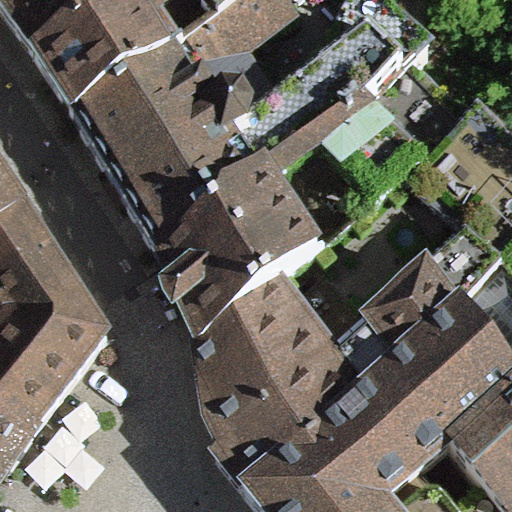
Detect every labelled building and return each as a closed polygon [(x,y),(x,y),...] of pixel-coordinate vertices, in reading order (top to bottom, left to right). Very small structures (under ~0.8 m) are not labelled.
[(104,17),(129,0),(5,0),(0,4),(0,14),(7,23),(35,62),(104,17)] [(129,0),(104,17),(35,62),(47,80),(73,121),(122,92),(264,0),(129,0)] [(330,142),(364,120),(408,83),(412,85),(421,76),(417,72),(427,61),(364,6),(343,29),(367,53),(274,115),(243,69),(291,37),(266,0),(264,0),(122,92),(73,121),(114,187),(161,265),(212,225),(217,217),(218,210),(330,142)] [(269,197),(320,168),(375,221),(401,202),(424,183),(467,135),(412,85),(408,83),(364,120),(330,142),(218,210),(217,217),(212,225),(161,265),(175,296),(200,350),(195,353),(196,358),(277,296),(275,294),(314,265),(269,197)] [(421,290),(367,333),(371,339),(335,368),(277,296),(196,358),(206,416),(209,432),(221,456),(216,463),(245,499),(327,432),(459,323),(511,270),(511,165),(477,131),(424,183),(401,202),(464,256),(427,285),(421,290)] [(103,340),(102,340),(48,258),(21,217),(0,185),(0,416),(32,440),(101,351),(102,352),(107,346),(103,340)] [(511,511),(511,270),(459,323),(507,383),(511,388),(511,399),(446,454),(448,457),(481,496),(493,511),(511,511)] [(493,511),(481,496),(460,511),(448,511),(425,484),(419,481),(448,457),(446,454),(511,399),(511,388),(507,383),(459,323),(327,432),(245,499),(255,511),(493,511)] [(0,487),(32,440),(0,416),(0,487)]
